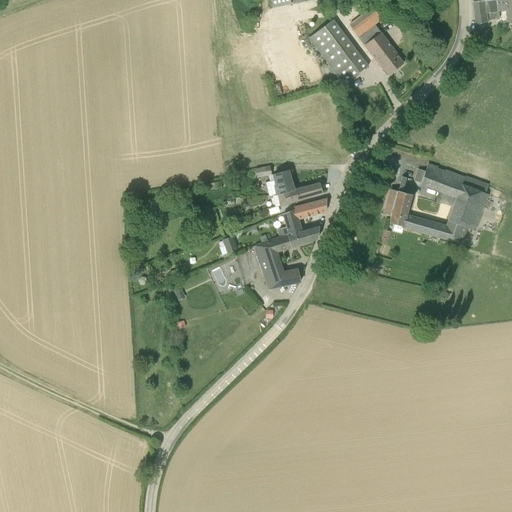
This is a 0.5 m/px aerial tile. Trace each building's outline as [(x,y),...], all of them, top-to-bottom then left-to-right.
[(511,21),(511,0),(491,0),(480,1),(474,2),(477,25),(487,21),(488,21),(500,18),(499,12),(506,11),(508,22),(511,21)] [(382,19),(385,16),(378,7),(375,10),(373,7),(350,25),(359,37),(358,37),(365,45),(364,46),(369,52),(385,39),(374,25),(382,19)] [(368,66),(362,58),(333,20),(309,38),(344,84),(368,66)] [(369,52),(374,58),(380,66),(381,66),(388,75),(403,64),(396,54),(385,39),(369,52)] [(488,186),(437,168),(427,164),(425,171),(419,169),(415,181),(424,184),(456,196),(448,221),(447,221),(446,226),(406,214),(411,196),(401,192),(391,190),(385,214),(392,216),(390,224),(400,226),(459,243),(459,242),(461,243),(466,227),(475,230),(488,195),(485,194),(488,186)] [(256,169),(257,177),(269,175),(271,175),(269,167),(260,169),(256,169)] [(274,180),(266,182),(269,197),(273,196),(293,190),(288,171),(273,174),(274,180)] [(273,196),(273,198),(271,200),(272,204),(274,205),(275,206),(322,193),(319,183),(293,190),(273,196)] [(297,219),(322,212),(325,211),(326,200),(317,202),(294,209),(295,210),(294,211),(297,219)] [(301,232),(297,219),(294,211),(283,214),(287,226),(277,229),(279,237),(286,235),(289,233),(290,235),(301,232)] [(258,234),(255,226),(249,229),(252,236),(258,234)] [(289,233),(286,235),(290,247),(317,239),(319,227),(318,227),(301,232),(290,235),(289,233)] [(380,243),(387,245),(391,232),(383,230),(380,243)] [(276,251),(290,247),(286,235),(279,237),(254,245),(266,280),(268,290),(300,281),(298,269),(282,273),(276,251)] [(223,240),(228,256),(239,252),(234,236),(223,240)] [(185,298),(178,282),(171,286),(178,301),(185,298)] [(186,327),(184,321),(176,323),(178,329),(186,327)]
